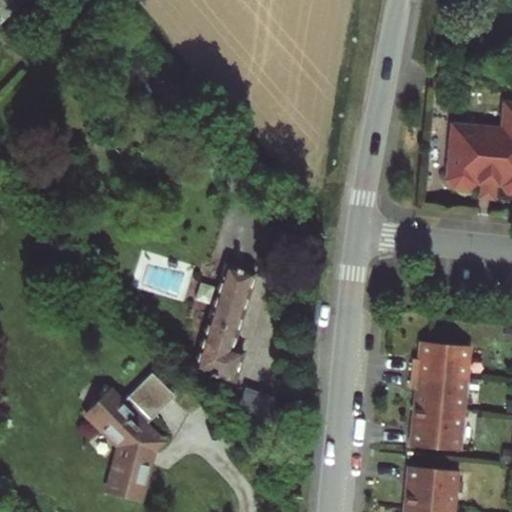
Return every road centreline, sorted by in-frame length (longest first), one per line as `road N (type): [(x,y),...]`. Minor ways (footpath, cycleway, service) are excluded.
road 1 (residential): [(356,236),(330,511)]
road 2 (residential): [(399,0),(356,236)]
road 3 (residential): [(511,251),(356,236)]
